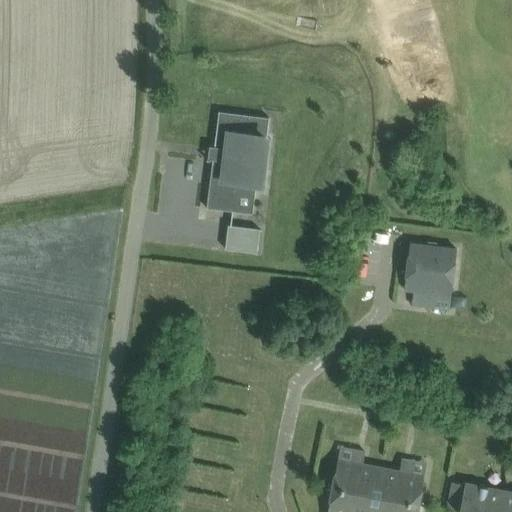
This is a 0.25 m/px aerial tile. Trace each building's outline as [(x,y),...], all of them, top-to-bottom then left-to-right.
[(269,117),(219,111),(207,208),(235,211),(238,183),(258,185),(264,138),(267,138),(269,117)] [(228,224),(225,248),(257,252),(260,228),(228,224)] [(451,295),(457,249),(410,243),(404,289),(413,290),(412,305),(429,307),(430,292),(451,295)] [(0,440),(19,441),(28,426),(40,426),(23,416),(60,417),(72,424),(81,409),(70,403),(65,411),(54,411),(54,405),(8,404),(9,387),(0,386),(0,440)] [(376,496),(381,467),(338,459),(332,488),(376,496)] [(376,496),(419,504),(425,475),(381,467),(376,496)] [(499,511),(503,490),(465,483),(465,484),(453,482),(451,492),(463,494),(459,511),(499,511)] [(369,511),(372,511),(376,496),(332,488),(327,511),(368,511),(369,511)] [(511,511),(511,492),(503,490),(499,511),(511,511)] [(376,496),(372,511),(417,511),(419,504),(376,496)]
